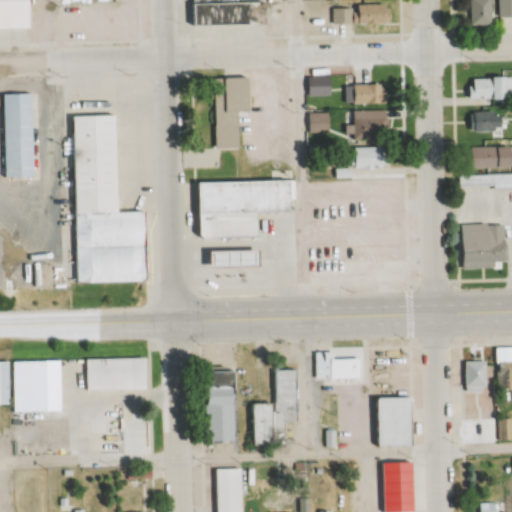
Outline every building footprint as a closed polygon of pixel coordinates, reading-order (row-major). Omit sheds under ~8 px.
[(0,0),(0,29),(18,29),(17,0),(0,0)] [(464,0),(464,25),(485,25),(484,0),(464,0)] [(511,17),(511,0),(492,0),(493,17),(511,17)] [(328,24),(382,24),(382,5),(348,5),(348,8),(328,8),(328,24)] [(324,77),(302,77),(302,97),(324,97),(324,77)] [(509,78),(464,78),(464,100),(509,100),(509,78)] [(240,112),(240,79),(208,79),(209,149),(233,149),(232,113),(240,112)] [(346,86),(346,105),(377,105),(377,86),(346,86)] [(0,93),(2,177),(31,176),(29,92),(0,93)] [(347,111),(347,139),(381,139),(381,111),(347,111)] [(464,133),(497,133),(497,113),(464,113),(464,133)] [(303,134),(324,134),(324,114),(303,114),(303,134)] [(70,116),(73,215),(116,214),(113,115),(70,116)] [(362,161),(361,149),(346,151),(347,163),(362,161)] [(503,149),(464,149),(464,169),(503,169),(503,149)] [(190,239),(250,237),(249,213),(282,212),(281,181),(188,184),(190,239)] [(73,215),(74,284),(142,282),(140,213),(116,214),(73,215)] [(500,226),(454,225),(454,268),(490,269),(490,262),(500,262),(500,226)] [(248,267),(248,251),(199,251),(199,267),(248,267)] [(511,348),(490,348),(490,390),(511,390),(511,348)] [(310,378),(327,378),(327,354),(310,354),(310,378)] [(79,359),(80,391),(138,390),(138,358),(79,359)] [(9,361),(9,381),(27,380),(27,361),(9,361)] [(55,361),(56,411),(28,412),(27,380),(27,361),(55,361)] [(459,362),(459,390),(480,390),(480,362),(459,362)] [(244,405),(244,447),(276,446),(276,423),(295,423),(294,371),(267,372),(267,405),(244,405)] [(227,442),(226,373),(191,374),(192,407),(198,407),(198,443),(227,442)] [(366,400),(367,448),(404,447),(403,399),(366,400)] [(508,420),(492,420),(492,441),(508,441),(508,420)] [(211,470),(212,511),(238,511),(237,469),(211,470)] [(123,471),(123,481),(148,481),(148,470),(123,471)] [(57,499),(57,508),(66,508),(66,499),(57,499)]
